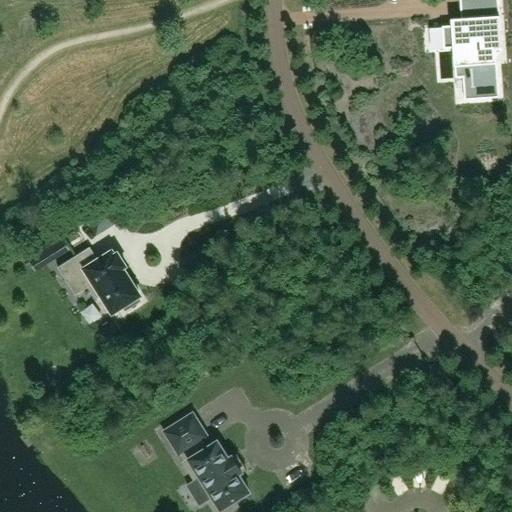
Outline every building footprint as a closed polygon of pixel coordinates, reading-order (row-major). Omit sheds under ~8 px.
[(499,0),(460,0),(462,20),(452,21),(452,27),(439,27),(430,28),(431,51),(445,50),(454,49),(456,79),(464,78),(465,101),(500,98),(497,51),(503,51),(499,0)] [(34,267),(44,260),(38,249),(27,256),(34,267)] [(115,256),(112,253),(90,267),(82,253),(58,268),(67,283),(81,274),(97,300),(102,297),(113,314),(123,308),(126,312),(140,303),(138,299),(140,297),(123,270),(127,268),(118,254),(115,256)] [(235,503),(250,494),(239,476),(243,474),(233,458),(229,460),(218,443),(207,450),(202,442),(208,438),(193,415),(165,433),(183,461),(186,459),(192,467),(189,469),(199,486),(204,483),(213,499),(209,501),(216,511),(229,511),(237,507),(235,503)] [(419,489),(431,489),(430,469),(418,470),(419,489)] [(446,495),(455,479),(446,474),(437,490),(446,495)] [(401,497),(412,493),(406,475),(394,479),(401,497)]
